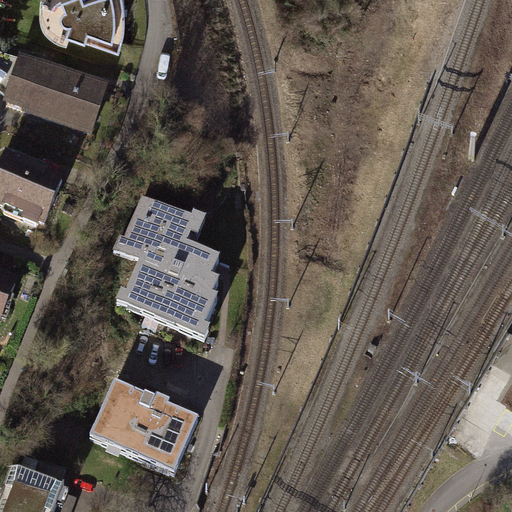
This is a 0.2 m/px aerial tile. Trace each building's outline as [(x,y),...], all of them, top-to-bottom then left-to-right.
[(44,0),(43,6),(47,19),(57,30),(70,35),(73,26),(122,41),(127,22),(127,5),(126,0),(44,0)] [(0,91),(7,94),(17,64),(0,58),(0,91)] [(7,94),(4,102),(21,108),(20,111),(87,134),(101,92),(62,79),(17,64),(7,94)] [(0,164),(0,208),(40,226),(58,182),(2,158),(0,164)] [(140,256),(120,301),(199,336),(214,303),(207,300),(214,285),(207,282),(215,264),(182,249),(187,236),(192,225),(139,201),(119,246),(140,256)] [(0,311),(11,284),(0,279),(0,311)] [(110,385),(89,434),(172,470),(193,421),(157,406),(110,385)] [(0,511),(51,511),(60,489),(55,487),(62,469),(32,456),(25,476),(7,469),(0,488),(0,499),(3,501),(0,508),(0,511)]
